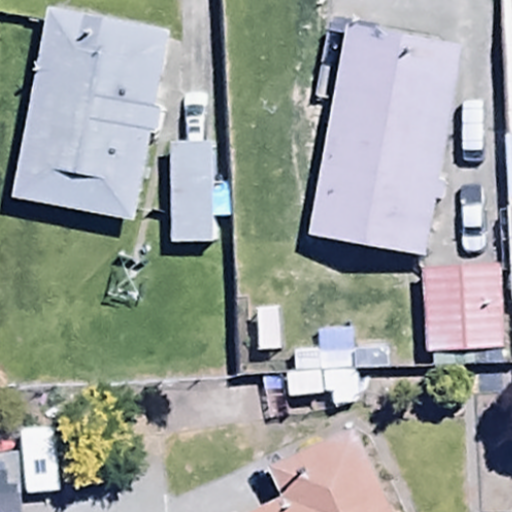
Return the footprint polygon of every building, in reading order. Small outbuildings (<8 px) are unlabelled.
[(160,0),(40,0),(7,169),(123,191),(160,0)] [(468,7),(435,0),(346,0),(304,197),(421,222),(468,7)] [(210,105),(164,107),(168,209),(214,207),(210,105)] [(502,225),(418,228),(422,323),(506,320),(502,225)] [(385,511),(350,441),(270,481),(282,506),(269,511),(385,511)]
